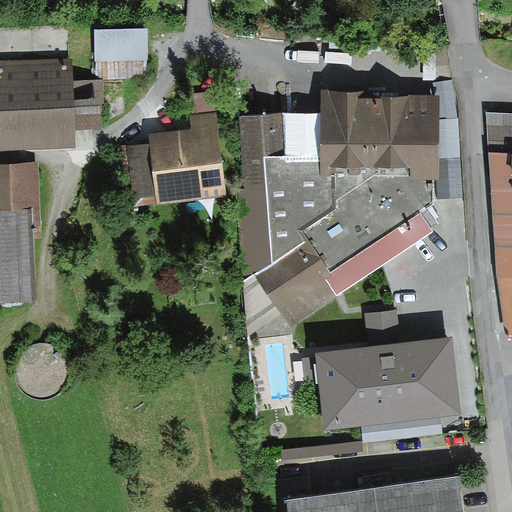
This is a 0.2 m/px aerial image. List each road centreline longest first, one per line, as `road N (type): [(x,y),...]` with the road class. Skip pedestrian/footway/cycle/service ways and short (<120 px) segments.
road 1 (residential): [(458,0),(509,511)]
road 2 (residential): [(326,57),(190,42),(198,0)]
